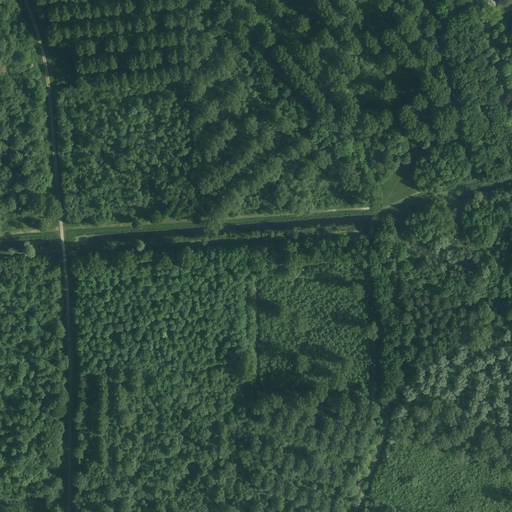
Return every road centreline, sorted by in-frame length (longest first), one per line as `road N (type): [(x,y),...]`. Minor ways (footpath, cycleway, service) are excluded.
road 1 (track): [(70,464),(57,158),(47,64),(26,0)]
road 2 (track): [(355,511),(403,380),(397,294),(371,237),(387,205),(511,171)]
road 3 (track): [(387,205),(0,235)]
road 4 (track): [(371,237),(65,254)]
road 5 (track): [(223,511),(244,367),(247,266)]
